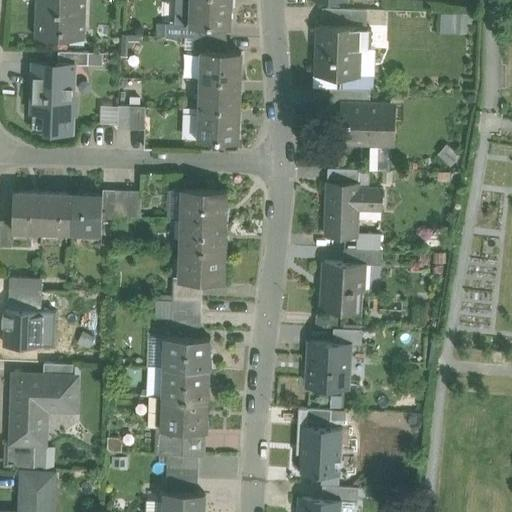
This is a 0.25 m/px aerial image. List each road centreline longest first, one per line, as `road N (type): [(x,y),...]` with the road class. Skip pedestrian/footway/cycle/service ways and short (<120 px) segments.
road 1 (residential): [(283,166),(256,400),(252,511)]
road 2 (residential): [(0,152),(283,166)]
road 3 (residential): [(276,0),(283,166)]
